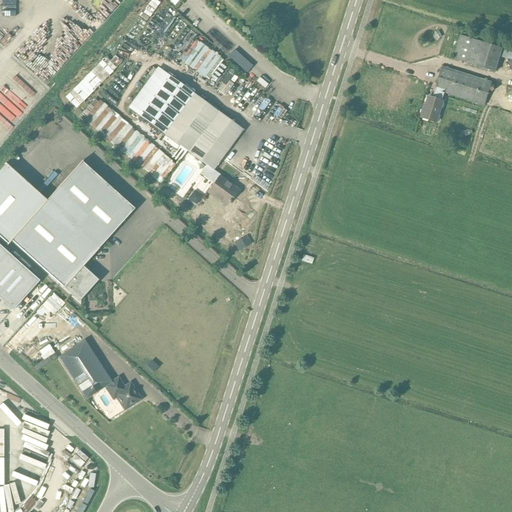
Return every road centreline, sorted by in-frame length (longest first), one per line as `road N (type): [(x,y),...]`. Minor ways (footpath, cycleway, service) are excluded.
road 1 (tertiary): [(182,511),(221,426),(358,0)]
road 2 (unclassified): [(0,356),(125,471)]
